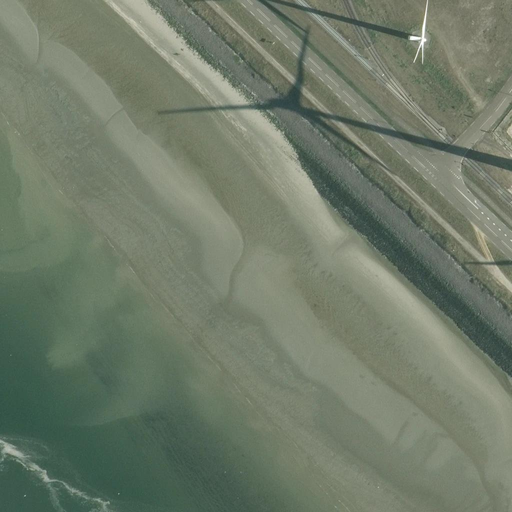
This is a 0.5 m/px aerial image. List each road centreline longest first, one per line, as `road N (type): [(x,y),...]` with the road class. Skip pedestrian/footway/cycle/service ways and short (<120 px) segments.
road 1 (unclassified): [(433,176),(247,0)]
road 2 (unclassified): [(433,176),(511,85)]
